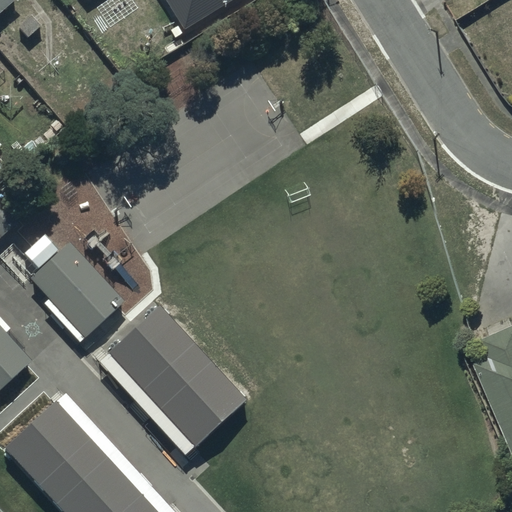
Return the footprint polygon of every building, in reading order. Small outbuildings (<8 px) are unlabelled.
[(0,0),(0,21),(18,5),(13,0),(0,0)] [(158,0),(182,37),(241,0),(158,0)] [(5,185),(0,190),(0,238),(29,209),(5,185)] [(119,286),(60,223),(13,267),(72,330),(119,286)] [(192,511),(0,307),(0,415),(37,454),(23,468),(64,511),(192,511)] [(511,336),(487,347),(496,369),(479,376),(511,453),(511,336)]
